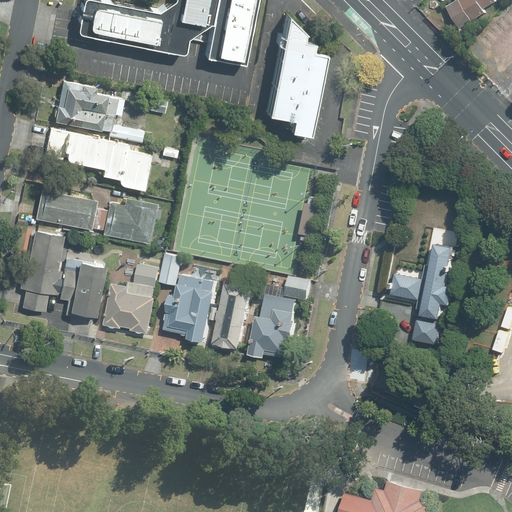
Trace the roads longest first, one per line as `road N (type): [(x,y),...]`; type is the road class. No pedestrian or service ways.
road 1 (residential): [(0,356),(260,413),(319,395),(335,370),(387,103),(419,57)]
road 2 (residential): [(0,137),(25,0)]
road 3 (primary): [(419,57),(511,147)]
